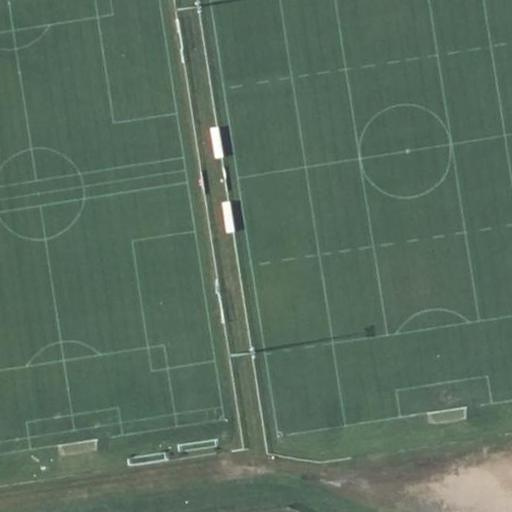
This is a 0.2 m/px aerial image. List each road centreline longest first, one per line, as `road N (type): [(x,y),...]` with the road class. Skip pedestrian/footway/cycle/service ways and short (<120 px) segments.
road 1 (track): [(297,469),(255,459),(0,499)]
road 2 (track): [(297,469),(318,473),(511,444)]
